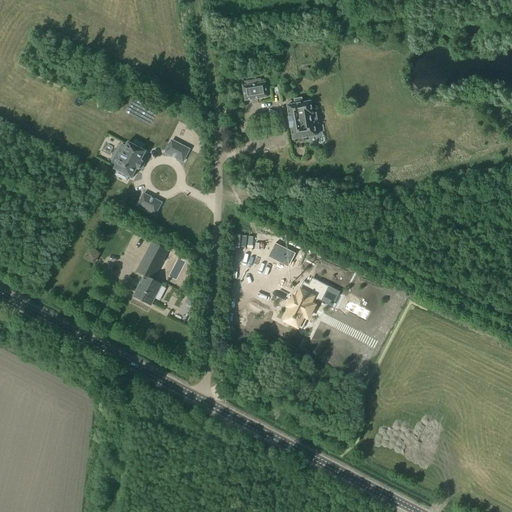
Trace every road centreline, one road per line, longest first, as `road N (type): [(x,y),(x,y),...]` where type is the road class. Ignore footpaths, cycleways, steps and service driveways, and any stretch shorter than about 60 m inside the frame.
road 1 (tertiary): [(415,511),(0,298)]
road 2 (track): [(115,511),(131,378)]
